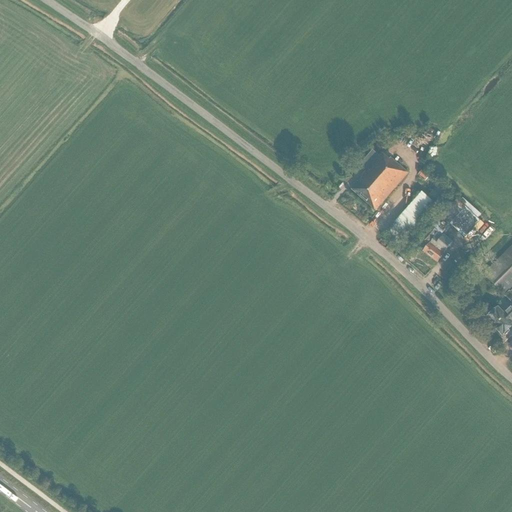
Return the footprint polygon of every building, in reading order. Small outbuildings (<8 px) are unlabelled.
[(389,160),(382,154),(379,157),(373,151),(360,166),(366,171),(351,189),(376,211),(408,174),(390,158),(389,160)] [(429,177),(422,171),(418,176),(425,182),(429,177)] [(439,185),(427,198),(422,193),(396,222),(409,233),(434,204),(437,206),(448,194),(439,185)] [(450,225),(465,238),(480,222),(479,220),(457,200),(433,227),(434,227),(421,241),(427,245),(438,232),(442,234),(450,225)] [(423,252),(437,263),(443,255),(443,254),(453,242),(444,236),(441,239),(439,238),(438,240),(435,238),(423,252)] [(511,246),(483,275),(505,297),(506,297),(511,303),(511,305),(503,314),(498,308),(487,319),(495,327),(494,327),(502,336),(504,335),(505,336),(510,332),(509,330),(511,326),(511,323),(511,322),(511,246)]
